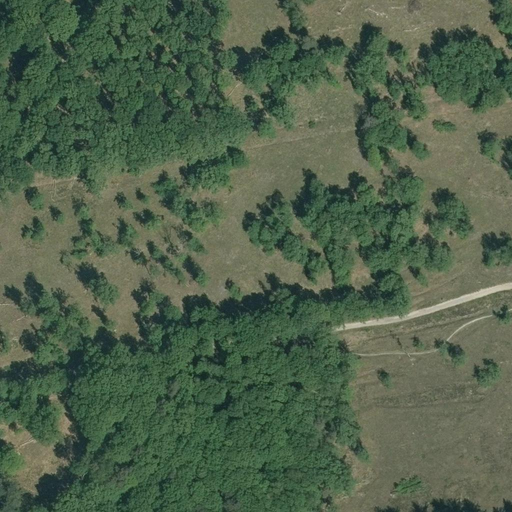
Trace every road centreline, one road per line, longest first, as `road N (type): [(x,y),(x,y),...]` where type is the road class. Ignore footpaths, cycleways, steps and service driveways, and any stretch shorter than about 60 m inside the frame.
road 1 (unknown): [(0,406),(176,366),(422,354),(468,324),(511,310)]
road 2 (unknown): [(129,0),(0,202)]
road 3 (track): [(103,0),(0,158)]
